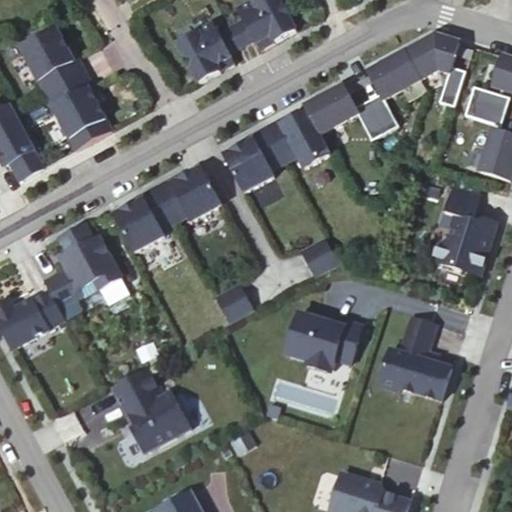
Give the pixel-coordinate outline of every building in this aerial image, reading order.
[(299,31),(282,0),(258,0),(241,9),(247,19),(257,40),(260,44),(274,36),(278,43),(299,31)] [(257,40),(247,19),(232,28),(242,48),(257,40)] [(227,56),(216,36),(211,26),(175,46),(197,86),(219,74),(216,68),(222,65),(226,71),(233,67),(227,56)] [(242,48),(232,28),(216,36),(227,56),(242,48)] [(78,60),(74,62),(67,49),(57,30),(21,50),(47,96),(86,75),(78,60)] [(260,44),(263,50),(278,43),(274,36),(260,44)] [(453,69),(461,45),(437,37),(407,53),(422,81),(440,72),(451,75),(441,105),(456,109),(467,74),(453,69)] [(74,62),(78,60),(71,46),(67,49),(74,62)] [(422,81),(407,53),(369,74),(381,97),(369,103),(386,135),(400,128),(385,101),(422,81)] [(511,93),(511,60),(504,58),(495,88),(511,93)] [(216,68),(219,74),(226,71),(222,65),(216,68)] [(97,106),(90,92),(94,89),(86,75),(47,96),(78,152),(112,133),(97,106)] [(386,135),(369,103),(356,110),(344,87),(306,108),(308,112),(321,136),(358,116),(373,143),(386,135)] [(90,92),(97,106),(102,103),(94,89),(90,92)] [(502,128),(511,100),(475,89),(466,118),(502,128)] [(11,165),(21,183),(46,169),(16,113),(13,108),(7,111),(0,108),(0,158),(5,168),(11,165)] [(294,120),(292,116),(280,122),(267,130),(285,165),(298,158),(305,171),(332,156),(321,136),(308,112),(294,120)] [(241,143),(243,147),(225,158),(245,195),(276,178),(272,172),(285,165),(267,130),(241,143)] [(511,183),(511,180),(511,137),(494,132),(481,173),(511,183)] [(171,181),(156,189),(176,225),(189,217),(193,224),(223,207),(203,169),(185,179),(183,174),(171,181)] [(133,207),(115,217),(135,254),(166,238),(163,232),(176,225),(156,189),(131,203),(133,207)] [(481,279),(498,225),(486,221),(480,224),(473,222),(480,198),(455,190),(447,216),(456,219),(449,243),(440,247),(435,264),(481,279)] [(123,280),(101,240),(95,243),(86,227),(61,241),(70,256),(62,261),(68,271),(46,284),(51,293),(60,310),(75,302),(72,296),(81,292),(96,284),(101,292),(123,280)] [(324,238),(301,251),(315,278),(339,264),(324,238)] [(238,283),(216,297),(231,323),(255,310),(238,283)] [(72,296),(75,302),(83,297),(81,292),(72,296)] [(60,310),(51,293),(33,302),(33,301),(15,311),(10,302),(0,307),(0,325),(14,352),(54,331),(53,329),(66,322),(60,310)] [(322,323),(300,316),(287,357),(309,364),(313,370),(327,375),(334,371),(337,362),(352,366),(364,329),(333,320),(331,325),(322,323)] [(331,325),(333,320),(324,317),(322,323),(331,325)] [(443,328),(412,318),(401,354),(437,364),(440,357),(434,355),(443,328)] [(391,351),(379,388),(399,394),(400,390),(442,403),(452,369),(437,364),(401,354),(391,351)] [(127,357),(133,368),(144,363),(138,352),(127,357)] [(165,395),(150,368),(112,389),(128,417),(131,415),(137,427),(133,430),(146,455),(192,431),(171,392),(165,395)] [(342,475),(330,511),(408,511),(411,504),(385,496),(386,493),(383,487),(375,484),(374,487),(367,485),(365,481),(342,475)] [(202,511),(192,494),(188,496),(158,511),(202,511)]
